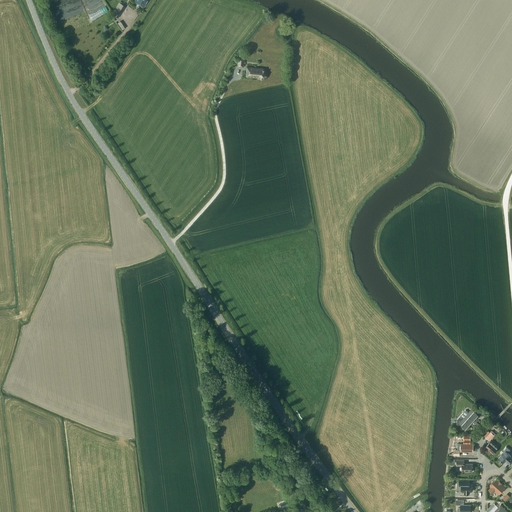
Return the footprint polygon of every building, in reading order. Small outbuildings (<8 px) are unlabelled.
[(125,5),(119,2),(111,14),(117,17),(125,5)] [(95,18),(108,10),(105,5),(104,6),(106,9),(101,11),(101,10),(96,13),(96,14),(91,17),(92,19),(95,18)] [(238,59),(237,67),(244,67),(244,59),(245,56),(237,56),(238,59)] [(265,69),(263,68),(247,67),(246,76),(258,77),(260,78),(262,79),(264,79),(266,78),(267,76),(268,74),(268,72),(267,70),(265,69)] [(466,410),(457,420),(457,424),(461,424),(465,429),(478,414),(472,409),(469,413),(466,410)] [(495,435),(491,432),(486,437),(490,441),(495,435)] [(473,452),(473,444),(470,444),(470,436),(464,436),(464,444),(461,443),(461,451),(473,452)] [(491,441),(486,447),(493,453),(498,448),(491,441)] [(511,455),(508,453),(510,450),(506,446),(504,450),(505,450),(504,452),(503,452),(501,454),(501,455),(498,458),(501,461),(501,460),(504,463),(506,461),(510,465),(511,462),(511,458),(510,456),(511,455)] [(462,471),(472,471),(473,464),(464,464),(464,460),(457,460),(456,465),(462,465),(462,471)] [(457,489),(459,491),(464,491),(464,494),(469,494),(469,491),(472,491),(472,484),(469,484),(470,480),(459,480),(459,481),(457,481),(457,489)] [(505,488),(496,480),(490,486),(492,487),(489,490),(492,493),(495,490),(499,494),(505,488)] [(461,504),(460,507),(459,507),(458,508),(458,511),(460,511),(471,511),(471,504),(464,504),(464,500),(458,499),(458,504),(461,504)]
